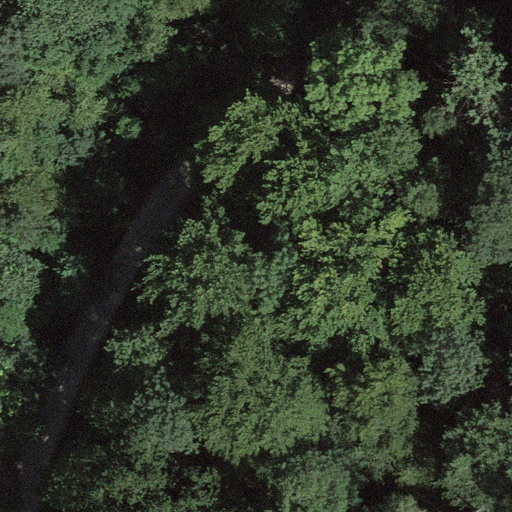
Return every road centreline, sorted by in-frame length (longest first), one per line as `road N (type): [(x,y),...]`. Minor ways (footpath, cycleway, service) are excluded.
road 1 (track): [(23,511),(59,395),(162,202),(219,127),(358,0)]
road 2 (track): [(511,380),(410,434),(383,456),(347,511)]
